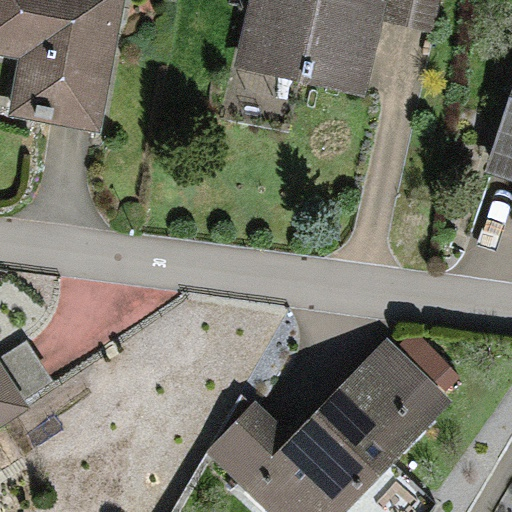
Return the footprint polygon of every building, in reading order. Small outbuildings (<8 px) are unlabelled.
[(113,0),(0,0),(0,52),(13,55),(4,106),(91,122),(113,0)] [(371,0),(249,0),(229,110),(277,119),(285,74),(356,87),(371,0)] [(395,0),(392,23),(422,29),(427,0),(395,0)] [(511,89),(486,163),(511,172),(511,89)] [(248,408),(208,447),(272,511),(325,511),(419,421),(362,363),(282,442),(248,408)] [(0,376),(0,418),(19,406),(0,376)]
